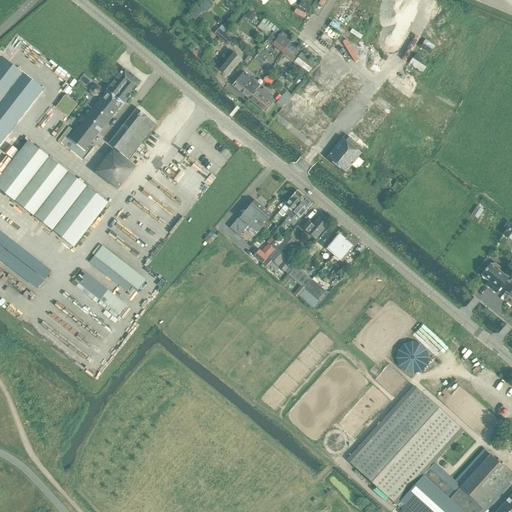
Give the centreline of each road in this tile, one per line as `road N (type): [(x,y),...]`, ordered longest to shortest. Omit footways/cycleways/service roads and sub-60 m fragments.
road 1 (tertiary): [(511,360),(79,0)]
road 2 (unknown): [(0,381),(30,454),(80,511)]
